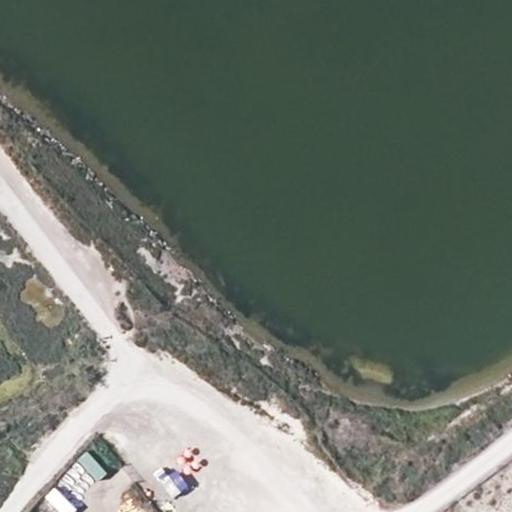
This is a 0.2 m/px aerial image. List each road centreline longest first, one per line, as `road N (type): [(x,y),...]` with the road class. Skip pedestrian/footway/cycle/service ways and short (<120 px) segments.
road 1 (unclassified): [(139,391),(111,338),(0,184)]
road 2 (unclassified): [(322,511),(220,424),(177,397),(139,391)]
road 3 (unclassified): [(139,391),(110,401),(81,425),(15,511)]
